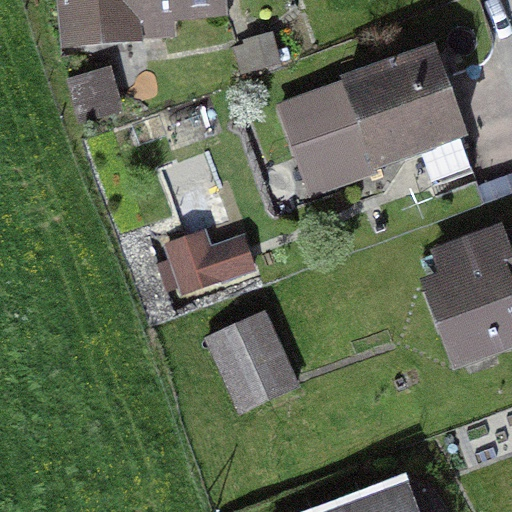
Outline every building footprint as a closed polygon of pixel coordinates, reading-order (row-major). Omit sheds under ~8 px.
[(136,33),(133,0),(64,0),(68,38),(136,33)] [(230,0),(133,0),(136,33),(232,25),(230,0)] [(428,62),(282,113),(307,186),(454,136),(428,62)] [(86,118),(122,108),(110,66),(74,75),(86,118)] [(511,351),(511,293),(493,237),(435,256),(471,365),(511,351)] [(292,392),(261,320),(206,343),(237,415),(292,392)] [(407,511),(393,482),(299,511),(407,511)]
